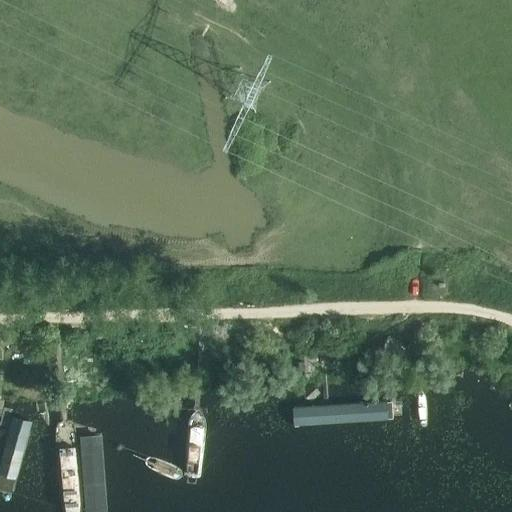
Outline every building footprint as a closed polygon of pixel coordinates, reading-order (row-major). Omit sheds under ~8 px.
[(408,407),(404,379),(309,392),(271,397),(274,425),(408,407)] [(511,406),(475,386),(461,412),(511,439),(511,406)] [(0,419),(0,507),(24,406),(5,401),(0,419)] [(197,404),(184,405),(189,483),(215,482),(210,403),(197,404)] [(85,511),(84,493),(77,415),(64,416),(52,418),(60,511),(85,511)] [(107,504),(126,502),(118,423),(100,424),(107,504)]
